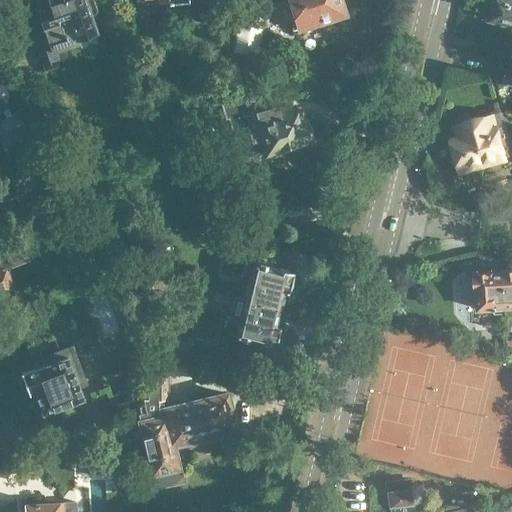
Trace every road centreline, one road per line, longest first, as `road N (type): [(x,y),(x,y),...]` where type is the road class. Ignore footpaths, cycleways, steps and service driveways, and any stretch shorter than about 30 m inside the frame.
road 1 (tertiary): [(376,204),(305,511)]
road 2 (tertiary): [(329,511),(398,218)]
road 3 (tertiary): [(398,218),(448,0)]
road 4 (tertiary): [(427,0),(376,204)]
